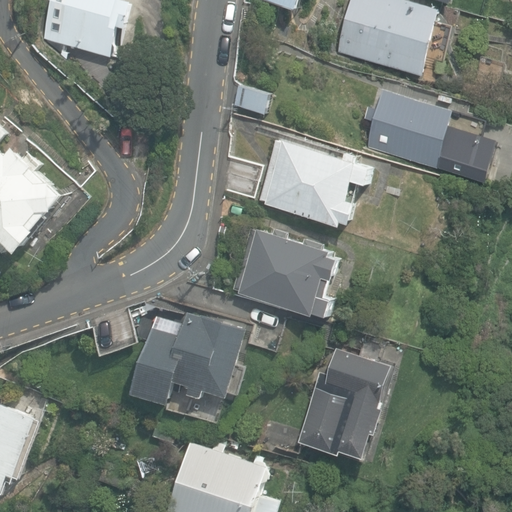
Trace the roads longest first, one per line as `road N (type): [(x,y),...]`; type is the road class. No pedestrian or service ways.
road 1 (residential): [(96,285),(149,263),(183,232),(217,0)]
road 2 (residential): [(96,285),(89,246),(121,207),(125,177),(20,46),(2,0)]
